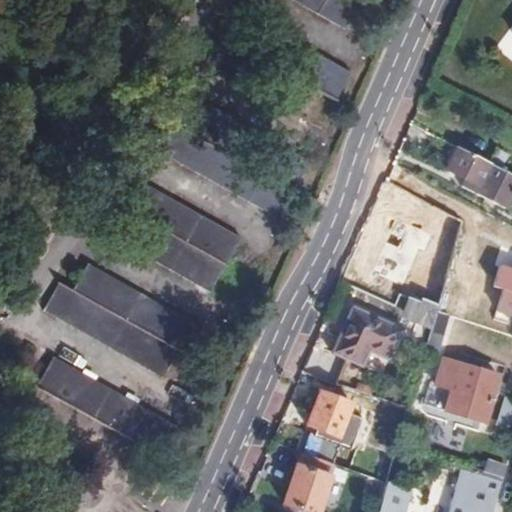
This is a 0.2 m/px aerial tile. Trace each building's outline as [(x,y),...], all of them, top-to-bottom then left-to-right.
[(252,0),(335,35),(347,6),(331,0),(252,0)] [(195,48),(183,78),(240,101),(253,72),(334,106),(347,78),(258,40),(246,69),(195,48)] [(305,166),(189,102),(156,152),(274,220),(305,166)] [(442,161),(447,163),(455,146),(450,144),(442,161)] [(504,209),(511,191),(511,175),(455,146),(447,163),(445,169),(464,179),(460,188),(504,209)] [(382,186),(373,207),(423,234),(430,210),(382,186)] [(131,188),(102,242),(210,297),(238,242),(131,188)] [(430,210),(423,234),(413,269),(444,280),(460,226),(430,210)] [(61,287),(46,313),(163,377),(178,351),(191,358),(207,330),(89,266),(74,294),(61,287)] [(400,314),(431,325),(434,314),(443,282),(412,272),(400,314)] [(511,316),(511,274),(508,274),(496,312),(511,316)] [(390,311),(357,296),(336,342),(369,356),(390,311)] [(510,325),(511,318),(511,316),(496,312),(494,321),(510,325)] [(56,361),(40,389),(168,460),(184,430),(56,361)] [(451,367),(436,417),(479,431),(494,381),(451,367)] [(305,409),(310,411),(318,394),(313,391),(305,409)] [(318,394),(310,411),(303,428),(331,441),(346,407),(318,394)] [(492,439),(511,444),(511,411),(501,408),(492,439)] [(293,463),(278,501),(307,511),(310,511),(324,475),(293,463)] [(492,511),(499,489),(457,479),(446,511),(492,511)] [(411,511),(414,502),(381,494),(375,511),(411,511)]
